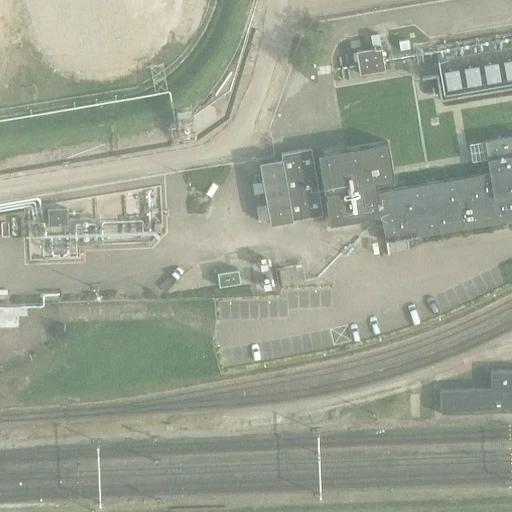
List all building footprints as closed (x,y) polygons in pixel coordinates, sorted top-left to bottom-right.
[(445,98),(511,87),(511,39),(479,44),(480,50),(438,57),(445,98)] [(360,75),(385,71),(382,50),(356,54),(360,75)] [(511,137),(485,141),(490,173),(378,191),(377,183),(395,180),(388,143),(318,154),(330,225),(377,217),(382,216),(384,231),(390,230),(390,231),(391,232),(391,233),(392,233),(393,234),(395,235),(396,235),(398,234),(399,233),(400,232),(400,231),(401,230),(401,229),(401,228),(405,228),(406,236),(511,217),(511,137)] [(312,149),(282,154),(282,157),(259,161),(270,225),(323,215),(312,149)] [(241,284),(239,270),(217,274),(219,287),(241,284)] [(511,411),(511,370),(491,371),(491,388),(440,390),(441,414),(511,411)]
